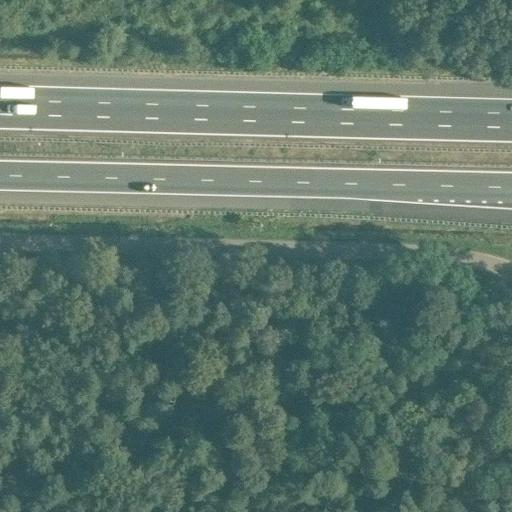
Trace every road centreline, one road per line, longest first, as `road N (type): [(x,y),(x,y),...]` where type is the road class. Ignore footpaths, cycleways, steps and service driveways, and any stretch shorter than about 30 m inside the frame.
road 1 (unclassified): [(0,240),(476,252),(511,260)]
road 2 (motorway): [(511,116),(0,104)]
road 3 (motorway): [(0,175),(511,187)]
